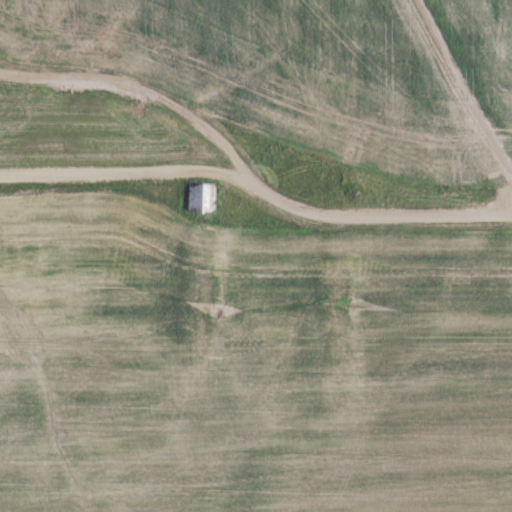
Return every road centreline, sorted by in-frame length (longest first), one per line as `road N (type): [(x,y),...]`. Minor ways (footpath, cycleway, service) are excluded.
road 1 (residential): [(296,208),(214,162),(0,164)]
road 2 (residential): [(296,208),(511,215)]
road 3 (track): [(511,183),(432,66),(400,0)]
